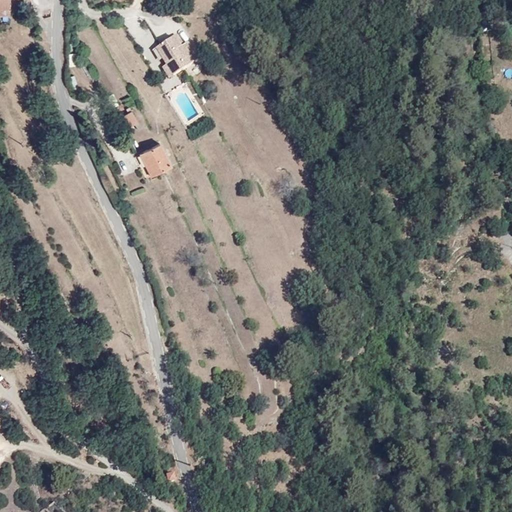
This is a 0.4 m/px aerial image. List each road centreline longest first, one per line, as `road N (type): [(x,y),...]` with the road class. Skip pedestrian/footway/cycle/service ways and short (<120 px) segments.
road 1 (tertiary): [(199,511),(146,294),(63,102),(55,71),(58,0)]
road 2 (unclassified): [(168,511),(102,457),(38,350)]
